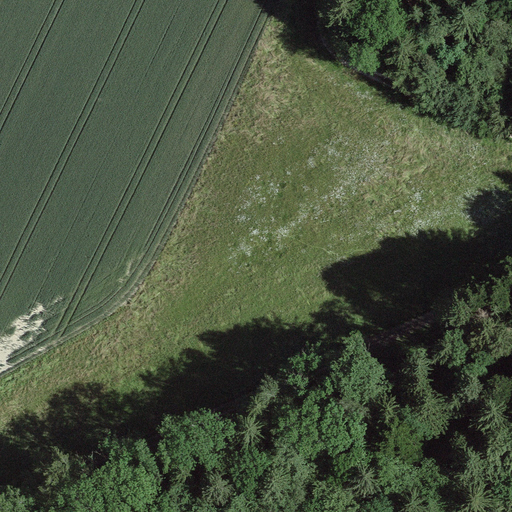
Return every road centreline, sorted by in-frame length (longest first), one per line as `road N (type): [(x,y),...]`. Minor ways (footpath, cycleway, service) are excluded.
road 1 (track): [(511,266),(0,501)]
road 2 (track): [(316,0),(305,24),(357,64),(511,134)]
